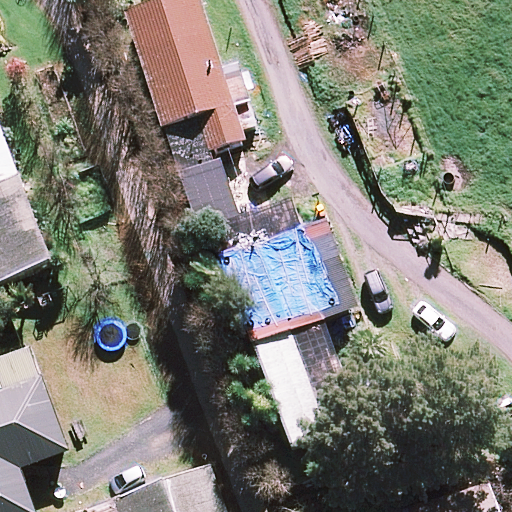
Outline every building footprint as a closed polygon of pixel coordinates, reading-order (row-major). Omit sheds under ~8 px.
[(244,137),(200,0),(163,0),(130,11),(165,122),(200,111),(212,147),(244,137)] [(0,182),(21,174),(0,122),(0,182)] [(21,174),(0,182),(0,282),(55,261),(21,174)] [(255,343),(292,330),(356,308),(322,208),(220,244),(255,343)] [(292,330),(255,343),(294,455),(362,432),(331,344),(301,354),(292,330)] [(69,450),(45,378),(0,393),(0,511),(37,511),(22,466),(69,450)] [(233,511),(222,474),(95,511),(233,511)] [(410,500),(413,511),(510,511),(501,476),(410,500)]
